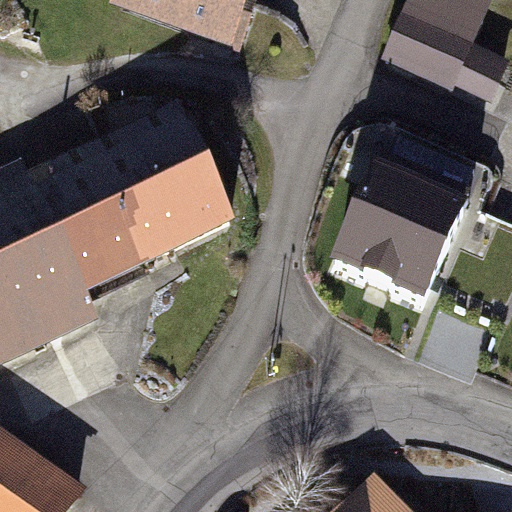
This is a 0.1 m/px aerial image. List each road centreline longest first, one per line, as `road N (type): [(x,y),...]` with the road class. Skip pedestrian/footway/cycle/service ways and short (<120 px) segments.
road 1 (track): [(188,506),(208,408),(271,297),(320,113),(369,0)]
road 2 (tertiary): [(511,437),(430,411),(392,409),(305,430),(248,458),(183,511)]
road 3 (track): [(392,409),(356,363),(271,297)]
